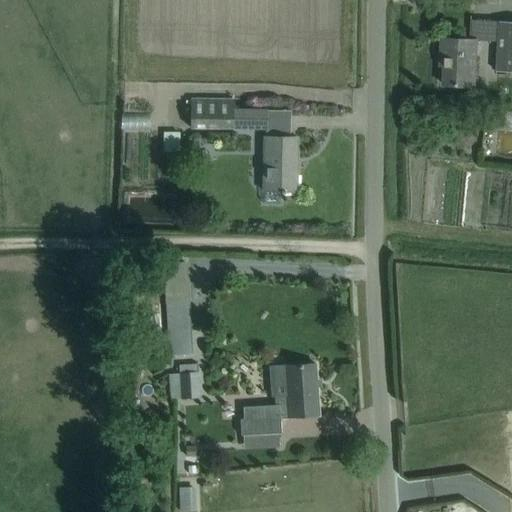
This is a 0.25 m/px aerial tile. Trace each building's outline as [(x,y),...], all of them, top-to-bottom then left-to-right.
[(511,22),(499,22),(497,71),(511,71),(511,22)] [(477,40),(461,39),(441,38),(440,59),(445,59),(445,65),(443,65),(442,84),(475,86),(477,40)] [(234,99),(190,99),(189,127),(265,128),(265,110),(234,110),(234,99)] [(266,191),(266,202),(282,203),(282,191),(295,191),(296,137),(276,137),(267,136),(267,171),(266,191)] [(185,262),(164,263),(168,354),(189,353),(185,262)] [(178,373),(169,374),(170,399),(199,398),(197,372),(196,363),(178,364),(178,373)] [(284,365),(286,395),(281,396),(277,400),(277,405),(243,406),(243,420),(240,420),(241,435),(280,432),(279,417),(287,417),(318,415),(314,363),(284,365)]
